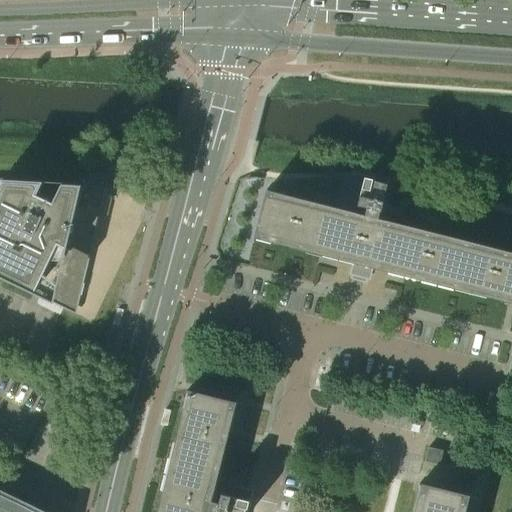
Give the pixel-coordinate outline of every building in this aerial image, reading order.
[(0,278),(75,315),(106,187),(105,187),(108,175),(80,174),(77,185),(60,184),(55,205),(36,196),(40,183),(0,180),(0,278)] [(266,190),(254,239),(254,240),(256,234),(354,259),(351,269),(369,273),(371,264),(511,299),(511,257),(382,225),(386,212),(379,211),(386,184),(373,181),(369,199),(358,196),(356,206),(366,208),(363,220),(266,195),(267,190),(266,190)] [(243,511),(244,511),(241,510),(243,501),(229,498),(229,496),(220,494),(217,505),(206,502),(230,404),(235,405),(236,404),(186,391),(186,393),(191,394),(161,511),(243,511)] [(439,465),(442,451),(428,448),(424,461),(439,465)] [(458,511),(463,497),(468,498),(468,497),(418,484),(418,486),(423,487),(422,493),(417,511),(458,511)] [(30,511),(24,508),(26,503),(18,499),(15,504),(7,500),(0,496),(0,511),(30,511)]
